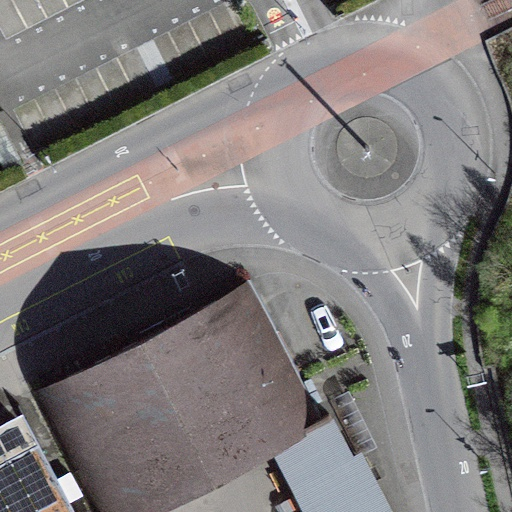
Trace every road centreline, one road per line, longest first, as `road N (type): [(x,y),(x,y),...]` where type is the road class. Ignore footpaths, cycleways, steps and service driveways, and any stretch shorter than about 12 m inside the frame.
road 1 (tertiary): [(398,242),(436,221),(454,197),(464,169),(457,110),(421,68),(370,52),(322,63),(293,85)]
road 2 (tertiary): [(293,85),(0,228)]
road 3 (tertiary): [(0,317),(195,220),(234,212),(294,217)]
road 4 (tertiary): [(398,242),(466,511)]
road 5 (tertiary): [(293,85),(268,151),(275,187),(294,217)]
